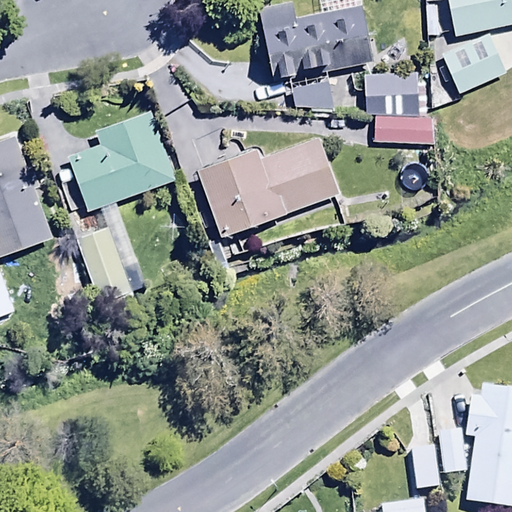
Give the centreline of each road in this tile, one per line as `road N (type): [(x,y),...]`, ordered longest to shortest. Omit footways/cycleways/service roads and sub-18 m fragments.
road 1 (residential): [(165,511),(279,443),(437,324),(511,283)]
road 2 (residential): [(120,11),(0,54)]
